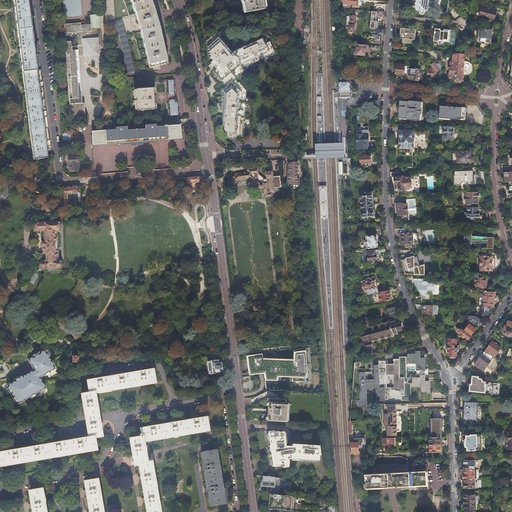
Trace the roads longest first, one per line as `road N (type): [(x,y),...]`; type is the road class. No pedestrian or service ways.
road 1 (residential): [(393,0),(386,200),(393,264),(404,300),(450,378)]
road 2 (secondary): [(209,171),(252,511)]
road 3 (residential): [(209,171),(44,184),(0,166)]
road 4 (secondary): [(175,0),(191,48),(209,171)]
road 5 (residential): [(494,109),(497,204),(511,258)]
road 6 (residential): [(450,378),(455,511)]
